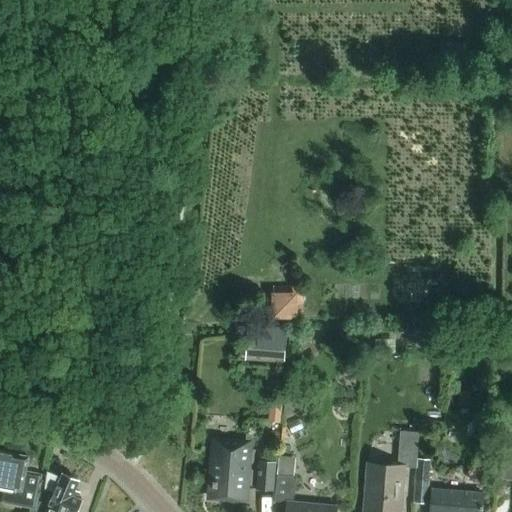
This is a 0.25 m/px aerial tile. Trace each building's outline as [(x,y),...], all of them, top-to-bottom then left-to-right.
[(464,69),(466,44),(441,42),(438,67),(464,69)] [(303,316),(302,287),(273,287),(274,316),(303,316)] [(247,336),(245,360),(284,362),(286,329),(273,328),(274,320),(259,319),(258,337),(247,336)] [(459,391),(459,406),(471,406),(472,391),(459,391)] [(270,400),(268,421),(280,422),(283,401),(270,400)] [(417,468),(418,459),(419,432),(400,431),(397,466),(368,463),(364,511),(400,511),(404,467),(417,468)] [(214,441),(210,496),(244,499),(248,443),(214,441)] [(511,446),(501,446),(501,479),(511,478),(511,446)] [(37,503),(43,475),(26,471),(29,456),(0,450),(0,486),(4,487),(1,503),(30,508),(29,511),(42,511),(43,503),(37,503)] [(274,502),(276,502),(280,456),(279,456),(278,462),(258,460),(255,490),(275,492),(274,502)] [(280,456),(276,502),(287,503),(286,511),(335,511),(336,507),(293,503),(296,477),(294,477),(296,458),(280,456)] [(417,468),(415,503),(427,504),(430,460),(418,459),(417,468)] [(48,470),(45,488),(56,492),(50,505),(52,506),(49,511),(77,511),(82,501),(78,499),(80,492),(76,490),(79,481),(63,474),(63,476),(48,470)] [(482,511),(484,494),(432,489),(430,511),(482,511)]
